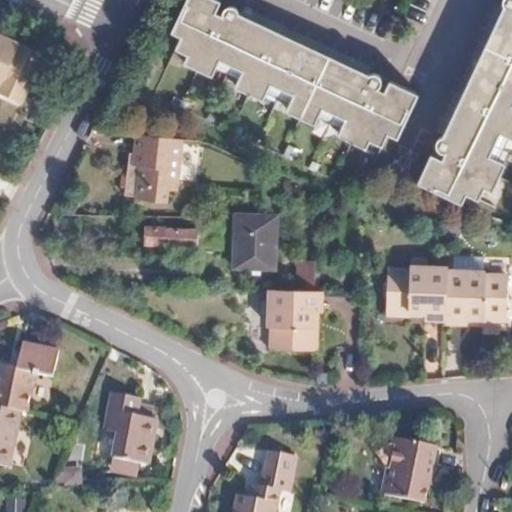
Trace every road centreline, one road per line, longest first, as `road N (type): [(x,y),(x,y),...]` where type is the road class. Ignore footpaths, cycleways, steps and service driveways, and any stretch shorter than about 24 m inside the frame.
road 1 (residential): [(216,399),(438,394),(467,399),(487,419)]
road 2 (residential): [(109,21),(20,226),(21,269)]
road 3 (residential): [(21,269),(50,296),(158,346),(216,399)]
